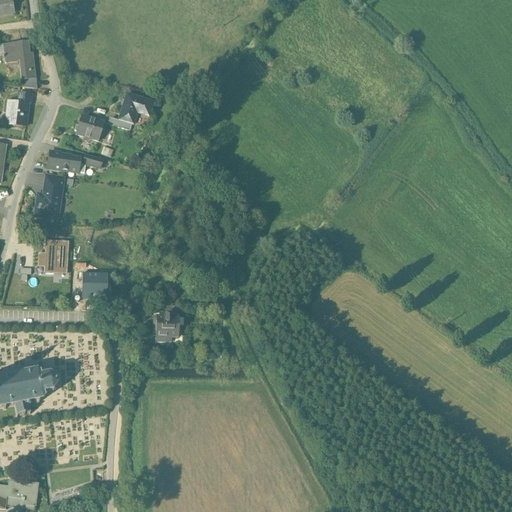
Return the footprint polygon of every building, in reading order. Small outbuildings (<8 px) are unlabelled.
[(0,0),(0,16),(14,14),(11,0),(0,0)] [(27,43),(3,45),(5,63),(19,61),(22,82),(35,80),(32,59),(29,59),(27,43)] [(35,80),(22,82),(22,88),(37,90),(36,80),(35,80)] [(153,104),(126,96),(118,122),(121,123),(133,127),(136,115),(148,119),(153,104)] [(18,104),(8,103),(7,112),(10,113),(8,125),(5,125),(25,128),(28,102),(18,101),(18,104)] [(103,124),(81,117),(78,127),(75,127),(74,132),(76,133),(75,136),(98,143),(103,124)] [(118,122),(109,119),(107,126),(119,130),(119,129),(121,123),(118,122)] [(70,158),(60,156),(60,155),(49,153),(46,170),(78,174),(80,161),(70,159),(70,158)] [(102,161),(85,156),(82,166),(99,171),(102,161)] [(61,192),(44,189),(43,196),(37,195),(34,217),(57,221),(61,192)] [(67,244),(46,243),(45,255),(38,254),(37,267),(45,267),(44,274),(65,275),(67,244)] [(166,315),(159,315),(159,317),(155,317),(152,320),(152,326),(155,329),(155,344),(182,345),(182,336),(177,336),(178,315),(177,315),(166,315)] [(9,374),(8,374),(8,376),(0,377),(0,409),(3,409),(3,411),(5,410),(5,409),(14,407),(16,416),(15,418),(17,418),(18,417),(22,416),(22,417),(24,417),(24,416),(28,415),(30,416),(31,415),(29,413),(28,407),(30,407),(31,405),(30,404),(37,402),(37,404),(39,404),(39,402),(42,401),(42,400),(44,398),(45,399),(46,397),(44,397),(44,394),(51,393),(52,394),(54,393),(52,392),(55,387),(57,388),(58,386),(56,385),(55,381),(57,379),(56,378),(54,379),(49,376),(50,374),(48,373),(48,375),(41,377),(40,374),(41,373),(40,372),(39,373),(37,372),(36,371),(33,372),(32,370),(31,370),(31,372),(22,374),(21,372),(20,372),(18,370),(18,368),(16,368),(16,369),(12,370),(11,369),(10,370),(11,371),(9,374)] [(38,485),(8,481),(7,488),(0,486),(0,510),(5,511),(5,508),(34,511),(34,508),(35,508),(38,485)] [(99,485),(88,485),(89,496),(99,495),(99,485)]
